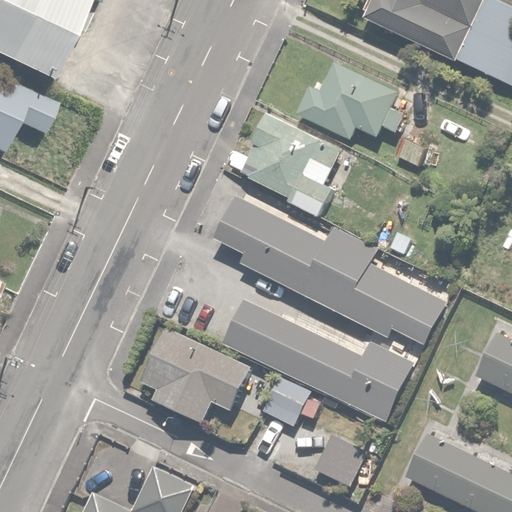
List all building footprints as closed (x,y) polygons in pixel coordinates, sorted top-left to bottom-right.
[(88,0),(0,0),(0,50),(51,76),(88,0)] [(511,0),(373,0),(372,3),(372,16),(462,62),(466,56),(511,79),(511,0)] [(403,91),(340,62),(328,87),(318,82),(304,112),(356,137),(363,124),(382,133),(387,124),(401,131),(410,112),(396,105),(403,91)] [(0,148),(1,149),(18,115),(40,127),(54,99),(0,72),(0,148)] [(239,147),(231,162),(296,195),(294,201),(326,217),(343,186),(334,181),(349,152),(275,113),(254,154),(239,147)] [(409,133),(398,151),(422,164),(433,146),(409,133)] [(243,193),(221,235),(253,251),(248,261),(395,336),(400,326),(432,342),(452,302),(375,263),(382,249),(341,228),(335,240),(243,193)] [(369,354),(253,299),(231,344),(393,420),(422,360),(377,338),(369,354)] [(260,364),(175,325),(149,380),(162,386),(157,398),(195,415),(193,419),(209,426),(223,396),(241,404),(260,364)] [(511,331),(503,328),(478,381),(511,396),(511,331)] [(315,390),(287,375),(269,409),(296,423),(304,409),(318,417),(325,404),(311,396),(315,390)] [(511,511),(511,471),(431,436),(410,485),(472,511),(511,511)] [(188,511),(200,488),(159,468),(139,509),(99,489),(87,511),(188,511)]
